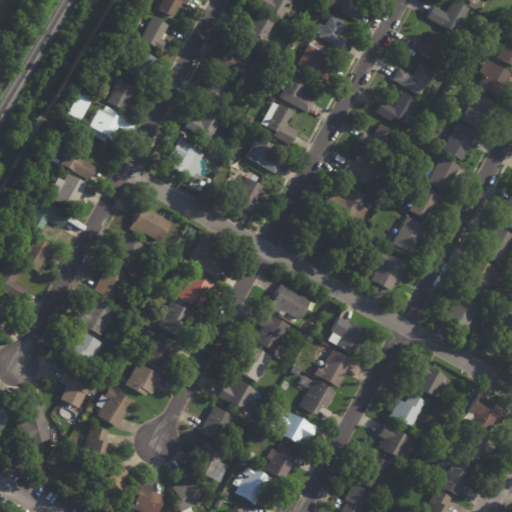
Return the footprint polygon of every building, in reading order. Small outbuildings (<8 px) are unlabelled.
[(186,0),(183,6),(179,3),(171,18),(156,9),(161,0),(186,0)] [(290,0),(288,5),(279,20),(251,3),(252,0),(290,0)] [(354,0),(354,1),(353,3),(365,10),(358,23),(340,13),(342,10),(333,4),(334,3),(329,0),(354,0)] [(462,20),(454,34),(426,19),(432,6),(445,13),(452,0),(468,8),(462,20)] [(266,36),(260,48),(234,34),(241,22),(250,27),(257,14),(273,23),(266,36)] [(345,43),(341,50),(317,37),(318,35),(313,33),(318,24),(323,27),(329,15),(345,24),(337,36),(346,41),(345,43)] [(166,26),(159,39),(163,42),(158,51),(138,39),(150,17),(166,26)] [(409,49),(415,39),(423,44),(431,31),(446,40),(438,54),(443,56),(438,65),(409,49)] [(511,66),(496,58),(510,32),(511,33),(511,66)] [(256,55),(243,79),(218,65),(224,53),(231,57),(238,45),(256,55)] [(331,71),(326,82),(296,65),(307,45),(324,55),(319,64),(331,71)] [(154,61),(142,83),(125,73),(137,51),(155,60),(154,61)] [(507,74),(494,97),(477,87),(484,75),(478,72),(485,60),(508,73),(507,74)] [(392,79),(398,69),(411,76),(419,63),(433,72),(426,85),(428,86),(426,89),(425,88),(419,97),(391,80),(392,79)] [(200,98),(216,70),(231,78),(227,85),(233,88),(221,110),(200,98)] [(306,82),(299,94),(313,102),(306,114),(278,98),(282,91),(278,88),(282,80),(287,82),(291,74),(306,82)] [(133,91),(126,102),(130,104),(124,114),(105,103),(110,94),(109,93),(117,80),(133,90),(133,91)] [(374,113),(381,102),(392,108),(401,93),(414,102),(408,113),(415,117),(409,128),(393,119),(390,123),(374,113)] [(493,105),(478,131),(460,120),(475,93),(493,104),(493,105)] [(85,100),(74,94),(63,114),(75,120),(85,100)] [(283,126),(282,128),(295,134),(288,147),(271,137),(274,133),(264,128),(265,127),(258,124),(264,113),(266,113),(268,108),(274,111),(277,105),(291,113),(283,126)] [(119,118),(118,120),(120,121),(109,141),(105,138),(102,143),(83,132),(85,128),(84,127),(94,111),(99,114),(104,106),(120,116),(119,118)] [(215,130),(208,142),(183,128),(189,116),(199,121),(206,108),(222,117),(215,130)] [(388,130),(394,133),(382,155),(357,141),(363,132),(371,137),(379,124),(388,130)] [(475,136),(461,162),(441,151),(456,124),(476,135),(475,136)] [(189,136),(199,141),(197,145),(187,140),(189,135),(189,136)] [(267,153),(266,156),(279,163),(273,175),(245,159),(256,138),(271,147),(267,153)] [(80,159),(79,160),(94,169),(87,181),(58,164),(73,140),(87,148),(80,159)] [(201,154),(202,154),(188,179),(164,166),(168,158),(167,157),(177,140),(201,154)] [(205,153),(197,148),(201,142),(209,146),(205,153)] [(211,156),(206,154),(210,147),(221,153),(218,160),(211,156)] [(343,167),(347,160),(352,163),(356,156),(361,159),(362,158),(364,159),(367,153),(384,162),(369,189),(340,172),(343,167)] [(458,168),(445,193),(426,182),(440,157),(459,167),(458,168)] [(83,186),(69,211),(51,201),(55,194),(50,191),(57,179),(61,181),(65,174),(84,185),(83,186)] [(196,176),(200,179),(199,181),(200,182),(193,193),(186,188),(194,175),(196,176)] [(258,201),(250,215),(231,204),(244,179),(247,180),(250,175),(256,179),(253,183),(264,189),(258,201)] [(440,199),(433,212),(432,211),(425,222),(407,212),(420,187),(440,198),(440,199)] [(326,193),(322,202),(312,196),(316,188),(326,193)] [(329,193),(342,201),(349,188),(364,196),(361,202),(363,203),(361,207),(367,210),(359,226),(322,206),(329,193)] [(28,192),(35,195),(33,201),(26,197),(28,192)] [(505,206),(510,197),(511,198),(511,229),(500,222),(506,211),(503,209),(505,206)] [(406,202),(402,209),(397,206),(400,199),(406,202)] [(65,216),(59,227),(46,220),(40,232),(26,225),(29,219),(24,216),(31,203),(36,206),(39,200),(66,215),(65,216)] [(135,216),(140,207),(170,223),(159,243),(140,233),(139,236),(128,230),(135,216)] [(424,229),(409,256),(390,245),(405,218),(424,229)] [(311,250),(302,245),(316,219),(335,229),(333,234),(337,236),(333,243),(329,241),(322,255),(311,250)] [(511,241),(508,247),(499,265),(480,254),(495,227),(511,236),(511,241)] [(221,268),(215,278),(191,265),(192,264),(187,261),(203,232),(232,248),(221,268)] [(50,248),(36,273),(17,262),(32,236),(50,247),(50,248)] [(139,253),(129,273),(109,261),(123,236),(143,247),(139,253)] [(175,249),(181,253),(177,260),(171,257),(175,249)] [(397,277),(388,293),(368,281),(372,275),(371,275),(377,263),(376,262),(381,253),(404,266),(398,276),(397,276),(397,277)] [(497,278),(489,291),(483,288),(478,297),(463,288),(464,285),(462,284),(477,259),(495,269),(492,274),(497,277),(497,278)] [(157,260),(164,263),(160,270),(153,266),(155,261),(156,261),(157,260)] [(12,281),(11,282),(25,290),(18,303),(0,292),(0,270),(4,263),(18,270),(12,281)] [(112,303),(92,292),(105,267),(126,278),(112,303)] [(177,274),(182,277),(176,287),(171,284),(177,274)] [(211,285),(197,310),(176,298),(179,292),(181,293),(184,287),(183,286),(187,279),(188,279),(191,274),(211,285)] [(494,293),(499,283),(509,288),(504,298),(494,293)] [(267,308),(276,294),(274,293),(279,285),(309,303),(298,322),(284,314),(282,317),(267,308)] [(501,308),(501,309),(485,302),(488,295),(504,303),(501,308)] [(478,308),(464,334),(442,322),(451,306),(451,305),(456,296),(478,308)] [(106,325),(99,337),(75,323),(84,309),(86,310),(92,299),(113,312),(106,325)] [(189,314),(183,326),(188,329),(182,340),(157,327),(169,303),(189,314)] [(257,324),(263,313),(287,327),(271,353),(253,342),(261,329),(256,326),(257,324)] [(338,319),(347,324),(347,323),(368,335),(359,349),(358,348),(355,354),(352,352),(350,355),(326,341),(331,334),(329,333),(337,318),(338,319)] [(100,344),(85,371),(59,356),(65,344),(71,347),(79,333),(100,344)] [(175,347),(167,362),(168,363),(162,374),(140,361),(146,349),(142,346),(147,337),(152,340),(154,335),(175,347)] [(511,360),(503,356),(511,338),(511,360)] [(269,358),(256,384),(231,370),(238,356),(242,358),(248,347),(269,358)] [(350,363),(335,389),(312,376),(317,366),(321,368),(330,352),(350,363)] [(421,364),(427,368),(426,369),(450,381),(447,387),(446,386),(441,394),(438,392),(434,399),(413,388),(418,379),(411,375),(418,363),(421,364)] [(159,378),(160,378),(150,396),(146,394),(144,398),(124,387),(136,365),(159,378)] [(300,371),(297,377),(289,373),(292,367),(300,371)] [(87,393),(85,396),(84,395),(77,409),(59,401),(65,388),(58,385),(65,370),(91,382),(88,389),(93,392),(92,395),(87,393)] [(311,382),(333,394),(325,410),(319,406),(314,416),(298,408),(306,391),(297,386),(301,378),(311,383),(311,382)] [(217,398),(217,397),(223,386),(228,388),(233,381),(255,393),(251,399),(254,400),(249,410),(247,408),(244,412),(217,398)] [(272,386),(276,388),(272,395),(268,392),(272,386)] [(131,403),(115,429),(95,417),(99,411),(98,411),(101,407),(97,404),(101,397),(102,398),(108,389),(131,403)] [(410,396),(424,404),(414,423),(419,426),(416,431),(411,428),(409,430),(387,418),(397,402),(403,405),(408,395),(410,396)] [(477,396),(506,412),(500,423),(494,420),(487,432),(471,423),(475,417),(467,412),(477,396)] [(42,418),(49,441),(29,447),(27,441),(20,443),(15,426),(18,425),(16,415),(31,411),(30,410),(39,407),(42,418)] [(199,431),(213,408),(238,422),(235,428),(230,426),(220,444),(199,432),(199,431)] [(0,409),(8,414),(0,429),(0,409)] [(438,413),(435,418),(428,414),(431,409),(438,413)] [(288,415),(314,429),(307,442),(301,439),(297,447),(276,436),(280,428),(277,426),(282,417),(285,418),(287,414),(288,415)] [(274,428),(272,433),(263,428),(266,423),(274,428)] [(384,427),(410,441),(408,446),(411,447),(406,457),(403,456),(399,462),(378,450),(382,442),(377,439),(383,427),(384,427)] [(106,433),(103,444),(110,445),(105,464),(82,457),(89,428),(106,433)] [(488,440),(482,450),(484,452),(476,468),(457,457),(472,430),(488,439),(488,440)] [(192,473),(204,445),(224,454),(219,464),(225,467),(218,484),(192,473)] [(294,453),(288,464),(291,465),(282,481),(264,472),(279,445),(294,453)] [(52,453),(57,456),(52,467),(46,464),(52,453)] [(464,486),(458,498),(438,487),(447,470),(436,464),(441,454),(472,471),(464,486)] [(390,467),(376,493),(352,480),(358,470),(360,470),(369,455),(390,467)] [(118,467),(126,476),(120,481),(126,488),(110,503),(105,497),(102,499),(96,492),(98,490),(95,486),(118,466),(118,467)] [(269,480),(254,507),(233,495),(244,478),(241,476),(246,466),(269,480)] [(189,480),(202,503),(189,510),(190,511),(177,511),(169,495),(173,493),(171,489),(188,479),(189,480)] [(150,493),(161,497),(156,511),(133,511),(130,511),(138,484),(150,487),(148,493),(150,493)] [(364,506),(360,511),(341,511),(347,502),(344,501),(352,486),(370,495),(364,506)] [(449,500),(444,510),(447,511),(422,511),(434,492),(449,500)]
